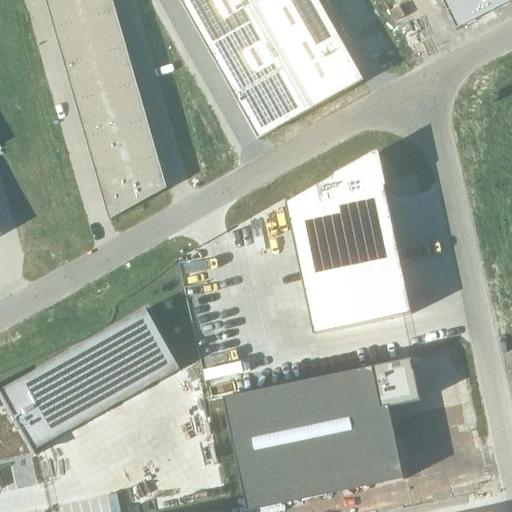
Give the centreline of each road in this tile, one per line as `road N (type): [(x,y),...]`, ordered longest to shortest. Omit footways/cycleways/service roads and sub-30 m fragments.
road 1 (unclassified): [(0,319),(427,84)]
road 2 (unclassified): [(427,84),(511,474)]
